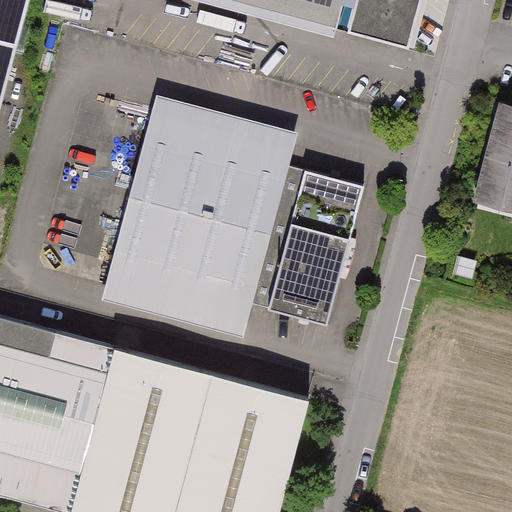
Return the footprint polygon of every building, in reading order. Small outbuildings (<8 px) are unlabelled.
[(0,0),(0,109),(29,0),(0,0)] [(235,0),(409,45),(421,0),(235,0)] [(307,135),(163,97),(109,299),(245,335),(252,308),(329,328),(365,190),(297,172),(307,135)] [(511,107),(504,106),(480,199),(511,207),(511,107)] [(0,193),(0,257),(16,197),(0,193)] [(486,256),(454,247),(445,280),(477,289),(486,256)] [(162,368),(165,357),(72,334),(66,357),(31,349),(30,354),(0,346),(0,452),(85,474),(75,511),(286,511),(313,405),(162,368)]
